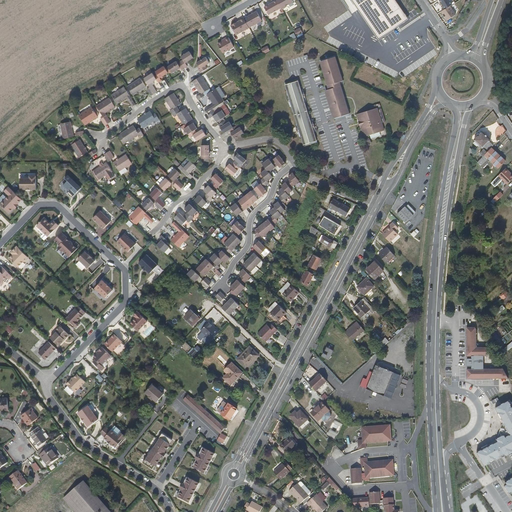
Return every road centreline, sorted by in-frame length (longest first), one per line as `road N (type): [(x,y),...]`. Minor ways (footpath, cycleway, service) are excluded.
road 1 (residential): [(47,384),(124,302),(124,269),(56,205),(36,205),(0,244)]
road 2 (residential): [(375,206),(237,465)]
road 3 (primary): [(438,483),(436,285)]
road 4 (primary): [(436,285),(472,104)]
road 5 (primary): [(453,105),(436,285)]
road 6 (residential): [(222,149),(178,82),(98,140)]
road 7 (residential): [(291,162),(249,217),(247,244),(216,287)]
